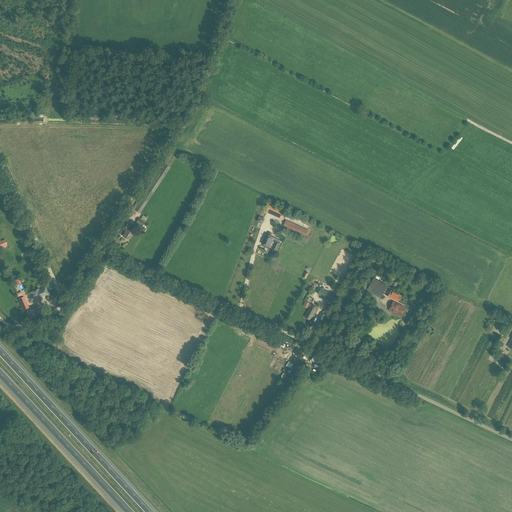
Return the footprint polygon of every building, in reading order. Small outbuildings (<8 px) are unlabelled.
[(167,151),(161,160),(167,165),(173,155),(167,151)] [(141,196),(133,209),(140,214),(171,168),(165,164),(143,197),(141,196)] [(269,207),(267,212),(281,219),(285,210),(269,202),(267,206),(269,207)] [(139,218),(136,223),(143,227),(149,216),(147,215),(145,217),(143,215),(141,219),(139,218)] [(308,230),(286,220),(283,225),(306,236),(308,230)] [(127,221),(122,229),(126,231),(123,236),(129,240),(133,233),(131,232),(135,226),(127,221)] [(266,234),(262,244),(269,247),(270,246),(273,247),(272,248),(277,250),(280,244),(275,242),(274,245),(271,244),(274,237),(271,236),(272,234),(269,233),(268,235),(266,234)] [(375,280),(369,289),(381,296),(387,287),(375,280)] [(39,289),(31,293),(35,302),(43,299),(42,297),(49,294),(46,288),(39,290),(39,289)] [(321,290),(319,294),(332,301),(335,297),(321,290)] [(400,298),(391,293),(389,297),(398,301),(400,298)] [(394,302),(390,310),(400,315),(404,307),(394,302)] [(36,305),(30,307),(32,313),(39,310),(36,305)] [(311,305),(305,317),(311,320),(317,308),(311,305)] [(308,340),(312,331),(307,329),(304,338),(308,340)] [(315,353),(312,361),(321,365),(324,357),(315,353)] [(506,357),(501,365),(505,367),(510,359),(506,357)]
